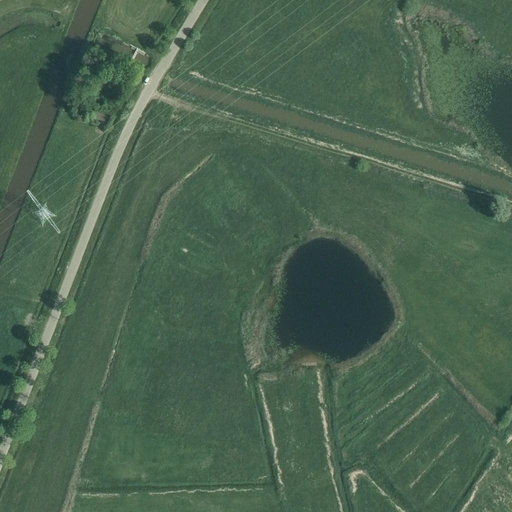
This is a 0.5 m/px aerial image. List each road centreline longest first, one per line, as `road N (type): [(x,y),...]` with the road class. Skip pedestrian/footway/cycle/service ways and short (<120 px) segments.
road 1 (tertiary): [(0,465),(118,157),(205,0)]
road 2 (track): [(171,54),(484,164)]
